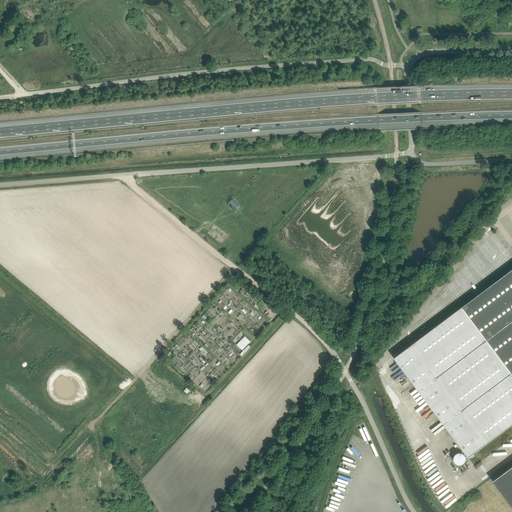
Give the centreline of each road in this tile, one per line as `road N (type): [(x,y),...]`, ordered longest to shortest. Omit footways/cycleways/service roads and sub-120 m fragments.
road 1 (motorway): [(511,93),(377,97),(0,131)]
road 2 (motorway): [(0,151),(511,115)]
road 3 (unclassified): [(0,185),(412,152)]
road 4 (unclassified): [(0,97),(240,68),(408,64)]
road 5 (unclassified): [(414,511),(337,359)]
road 6 (track): [(337,359),(314,329),(234,266)]
road 7 (track): [(285,306),(198,404),(192,398)]
